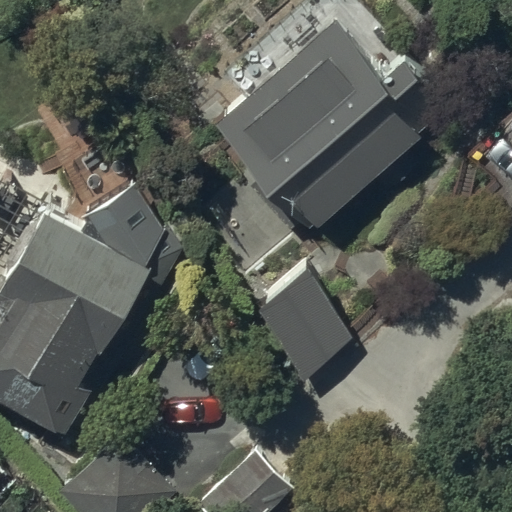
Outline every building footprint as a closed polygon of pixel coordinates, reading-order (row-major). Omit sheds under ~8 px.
[(386,65),(336,10),(218,118),(312,221),(372,167),(389,186),(418,160),(400,140),(449,96),(405,48),(386,65)] [(0,388),(62,422),(84,380),(105,390),(183,243),(139,169),(129,175),(118,156),(79,179),(90,199),(80,217),(45,196),(0,273),(0,388)] [(307,258),(258,304),(304,380),(351,335),(307,258)] [(121,427),(59,483),(86,511),(140,511),(172,484),(121,427)] [(259,511),(290,487),(257,446),(197,496),(210,511),(259,511)]
